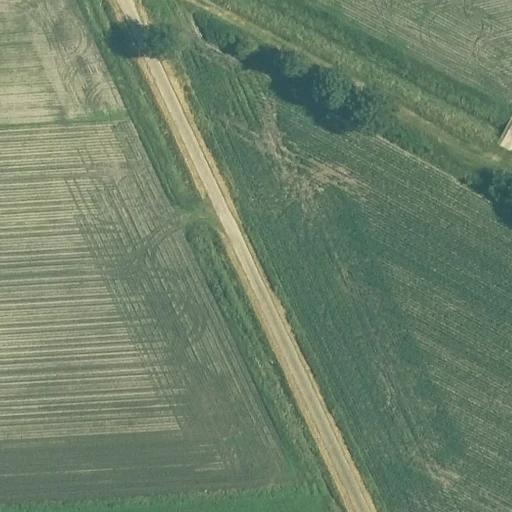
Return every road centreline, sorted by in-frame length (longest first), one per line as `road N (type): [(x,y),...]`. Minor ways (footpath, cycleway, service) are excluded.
road 1 (residential): [(360,511),(116,0)]
road 2 (track): [(511,176),(182,0)]
